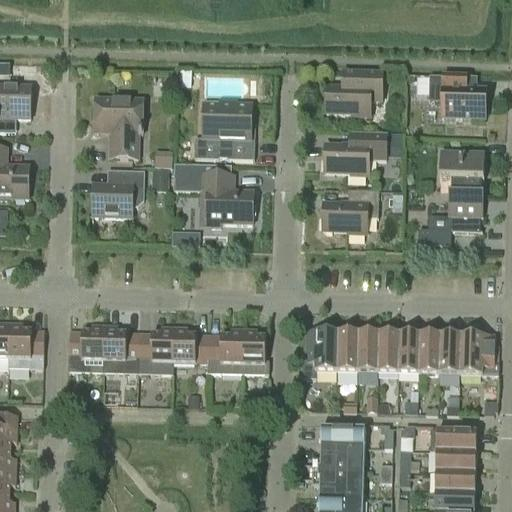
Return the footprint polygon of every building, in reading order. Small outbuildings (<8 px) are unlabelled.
[(27,68),(27,77),(37,77),(37,68),(27,68)] [(179,91),(191,91),(191,73),(179,73),(179,91)] [(328,92),(327,118),(371,120),(371,106),(382,106),(383,79),(353,78),(352,93),(328,92)] [(430,81),(429,106),(443,106),(442,122),(486,123),(487,95),(467,95),(468,82),(430,81)] [(0,137),(7,138),(7,123),(31,124),(32,92),(0,90),(0,137)] [(96,104),(95,138),(111,138),(111,163),(139,164),(139,139),(143,139),(144,105),(96,104)] [(196,143),(195,163),(220,164),(220,163),(228,163),(228,164),(255,165),(256,145),(252,145),(253,110),(237,109),(237,105),(205,105),(204,143),(196,143)] [(326,151),(325,177),(369,178),(369,165),(377,165),(377,137),(351,137),(351,152),(326,151)] [(0,203),(29,204),(30,172),(6,171),(6,168),(7,168),(8,154),(0,153),(0,203)] [(452,197),(482,198),(482,186),(485,186),(485,158),(441,157),(440,185),(452,185),(452,197)] [(172,159),(155,158),(154,172),(171,173),(172,159)] [(174,170),(174,196),(202,197),(202,212),(212,213),(211,228),(253,229),(254,222),(257,222),(257,212),(254,212),(254,197),(236,197),(232,193),(232,171),(174,170)] [(152,175),(152,197),(168,197),(169,175),(152,175)] [(94,190),(93,222),(133,223),(133,212),(138,212),(145,206),(146,176),(118,176),(118,190),(94,190)] [(324,210),(324,236),(367,237),(368,223),(379,224),(380,196),(349,195),(349,210),(324,210)] [(393,218),(403,218),(404,197),(394,196),(393,218)] [(482,198),(452,197),(452,199),(449,198),(449,222),(451,223),(451,236),(419,235),(419,251),(452,252),(452,237),(481,238),(481,223),(483,223),(484,199),(482,199),(482,198)] [(0,213),(0,233),(8,233),(9,214),(0,213)] [(0,375),(9,376),(10,329),(0,328),(0,375)] [(10,329),(9,376),(22,376),(22,374),(44,374),(45,336),(33,336),(33,335),(24,335),(24,329),(10,329)] [(104,378),(105,331),(92,331),(92,337),(83,336),(83,337),(70,337),(69,377),(104,378)] [(119,331),(105,331),(104,378),(138,379),(140,339),(128,338),(119,337),(119,331)] [(140,339),(138,379),(174,380),(174,368),(173,368),(174,333),(162,333),(161,338),(153,338),(153,339),(140,339)] [(188,333),(174,333),(173,368),(174,368),(197,369),(197,368),(209,368),(209,341),(197,340),(197,339),(188,339),(188,333)] [(209,368),(208,379),(243,379),(244,335),(231,334),(231,340),(222,340),(222,341),(209,341),(209,368)] [(244,335),(243,379),(270,380),(270,366),(266,366),(267,341),(258,341),(258,335),(244,335)] [(337,377),(338,337),(304,336),(303,384),(317,384),(317,377),(337,377)] [(338,337),(337,377),(358,378),(359,338),(338,337)] [(379,338),(359,338),(358,378),(378,378),(379,338)] [(400,339),(379,338),(378,378),(399,379),(400,339)] [(420,339),(400,339),(399,379),(419,379),(420,339)] [(420,339),(419,379),(439,380),(440,340),(420,339)] [(461,340),(440,340),(439,380),(461,380),(461,340)] [(461,340),(461,380),(483,381),(499,382),(499,374),(495,373),(496,341),(461,340)] [(243,398),(243,411),(265,412),(266,399),(243,398)] [(377,409),(377,404),(368,404),(368,417),(376,417),(377,409)] [(404,418),(408,419),(418,419),(418,408),(410,408),(404,413),(404,418)] [(344,409),(344,417),(357,417),(356,409),(344,409)] [(389,410),(377,409),(376,417),(389,418),(389,410)] [(459,412),(447,412),(447,420),(459,420),(459,412)] [(0,455),(11,456),(11,447),(17,448),(18,421),(0,420),(0,455)] [(381,431),(381,440),(385,440),(384,454),(392,455),(393,442),(393,435),(390,435),(390,431),(381,431)] [(322,432),(321,452),(365,454),(366,434),(322,432)] [(402,436),(401,444),(408,444),(414,439),(414,432),(405,432),(405,436),(402,436)] [(437,457),(477,458),(477,437),(431,436),(431,457),(437,457)] [(365,479),(365,454),(321,452),(321,464),(313,464),(313,477),(365,479)] [(11,456),(0,455),(0,477),(17,478),(17,464),(11,464),(11,456)] [(400,457),(400,476),(411,477),(411,457),(400,457)] [(437,457),(436,477),(476,478),(477,458),(437,457)] [(380,471),(379,489),(391,489),(392,471),(380,471)] [(411,477),(400,476),(399,492),(410,493),(411,477)] [(17,478),(0,477),(0,498),(10,499),(10,491),(16,491),(17,478)] [(320,491),(320,503),(364,504),(365,479),(313,477),(312,491),(320,491)] [(436,477),(436,498),(476,499),(476,478),(436,477)] [(10,499),(0,498),(0,511),(15,511),(16,507),(10,507),(10,499)] [(436,498),(435,511),(475,511),(476,499),(436,498)] [(320,503),(319,511),(363,511),(364,504),(320,503)]
